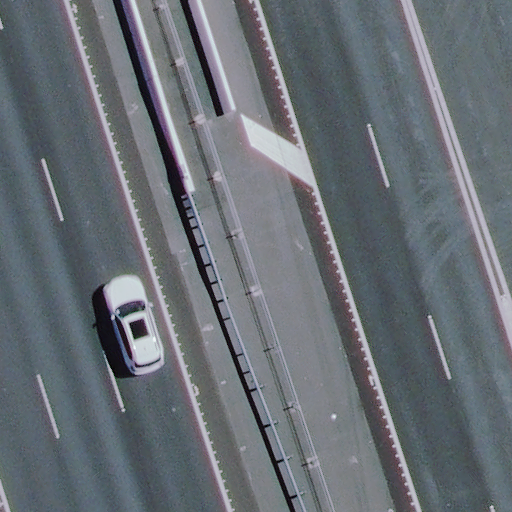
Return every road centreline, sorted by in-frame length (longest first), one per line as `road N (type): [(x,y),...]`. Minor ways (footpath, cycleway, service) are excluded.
road 1 (motorway): [(360,0),(499,511)]
road 2 (motorway): [(156,511),(0,16)]
road 3 (motorway): [(444,0),(511,143)]
